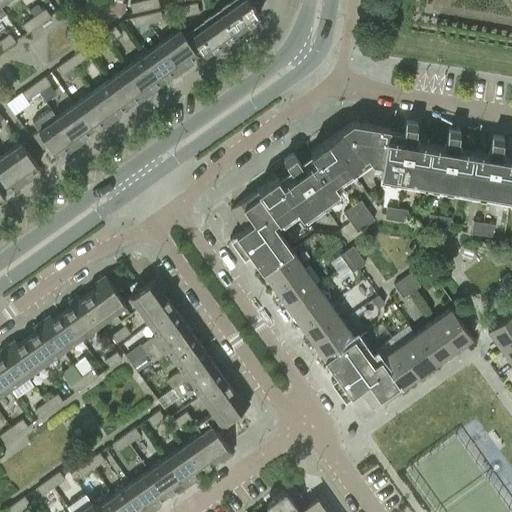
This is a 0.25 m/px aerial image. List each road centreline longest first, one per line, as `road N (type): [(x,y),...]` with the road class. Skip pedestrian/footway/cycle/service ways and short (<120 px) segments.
road 1 (residential): [(276,0),(254,35),(0,216)]
road 2 (residential): [(319,415),(173,207)]
road 3 (residential): [(151,224),(300,429)]
road 4 (residential): [(173,207),(268,126),(344,81)]
road 5 (residential): [(0,320),(81,259),(151,224)]
road 6 (secondary): [(299,58),(155,163)]
road 7 (residential): [(511,112),(344,81)]
road 8 (residential): [(183,511),(300,429)]
road 9 (secondary): [(114,193),(0,274)]
